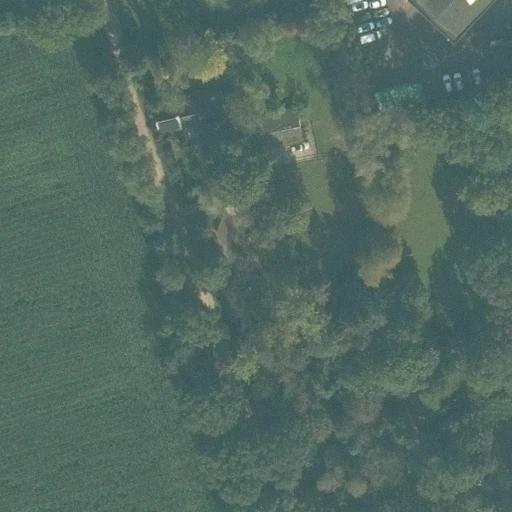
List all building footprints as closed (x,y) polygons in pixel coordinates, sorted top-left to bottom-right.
[(412,0),(451,36),(485,0),(412,0)] [(174,98),(173,94),(149,99),(149,100),(150,100),(157,130),(177,126),(225,116),(220,92),(194,97),(193,94),(174,98)] [(244,151),(302,139),(295,107),(237,119),(244,151)] [(201,222),(216,261),(235,254),(219,215),(201,222)] [(251,229),(257,245),(287,234),(281,218),(251,229)] [(388,368),(395,386),(386,390),(394,413),(402,410),(412,434),(443,423),(418,357),(388,368)] [(352,409),(355,422),(372,418),(366,390),(350,394),(349,390),(341,391),(345,410),(352,409)] [(327,444),(317,415),(300,421),(315,464),(331,459),(332,465),(350,459),(343,439),(327,444)]
